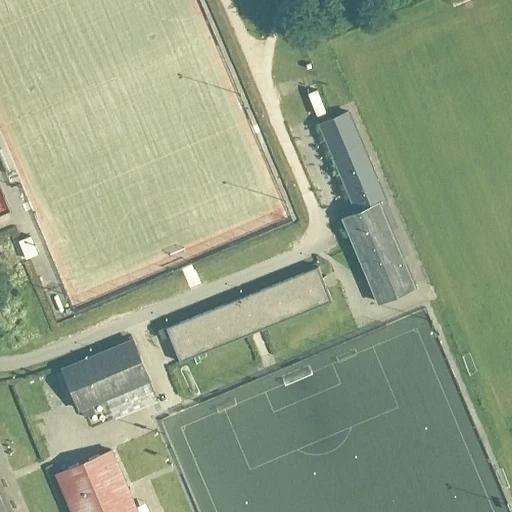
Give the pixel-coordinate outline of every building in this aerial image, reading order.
[(385,201),(348,112),(319,124),(356,212),(380,203),(385,201)] [(415,287),(380,203),(356,212),(342,218),(355,246),(357,252),(376,297),(378,302),(415,287)] [(317,266),(158,330),(162,339),(169,336),(179,362),(247,335),(250,334),(261,330),(264,328),(331,301),(327,290),(322,277),(318,267),(317,266)] [(149,380),(132,340),(62,369),(79,409),(80,409),(83,408),(91,404),(101,400),(149,380)] [(83,408),(80,409),(83,417),(94,413),(91,404),(83,408)] [(135,511),(111,453),(56,475),(71,511),(135,511)]
